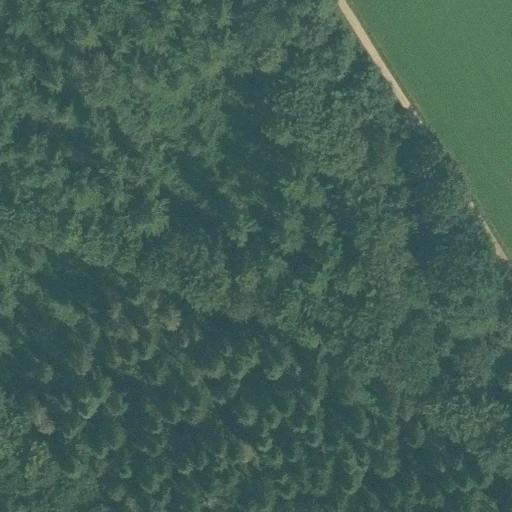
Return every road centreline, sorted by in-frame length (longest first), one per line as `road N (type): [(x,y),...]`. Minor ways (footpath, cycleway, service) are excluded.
road 1 (track): [(511,434),(413,348),(0,180)]
road 2 (unknown): [(511,295),(331,0)]
